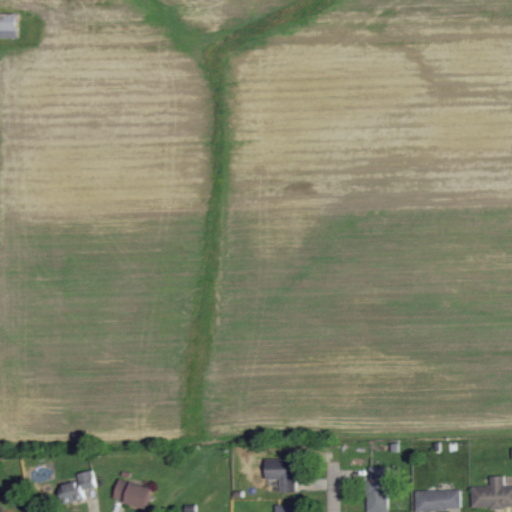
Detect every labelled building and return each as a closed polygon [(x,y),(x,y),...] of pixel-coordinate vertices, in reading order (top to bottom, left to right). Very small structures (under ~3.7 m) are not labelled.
[(0,37),(19,38),(19,14),(0,13),(0,37)] [(268,480),(282,479),(282,492),(298,492),(297,458),(267,459),(268,480)] [(389,511),(390,467),(371,467),(371,480),(369,480),(368,511),(389,511)] [(97,487),(93,471),(78,474),(80,481),(62,486),(67,504),(86,499),(84,491),(97,487)] [(474,487),(475,509),(511,507),(511,485),(507,486),(506,476),(492,477),(493,486),(474,487)] [(115,499),(148,509),(154,489),(121,479),(115,499)] [(419,511),(463,510),(463,490),(418,491),(419,511)]
